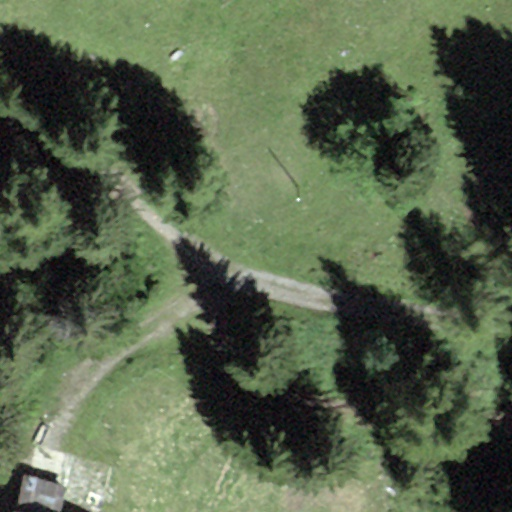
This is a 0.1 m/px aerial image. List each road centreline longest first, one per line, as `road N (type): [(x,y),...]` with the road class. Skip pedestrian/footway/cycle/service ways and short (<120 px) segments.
road 1 (track): [(511,417),(463,427),(358,424),(297,404),(244,358),(217,318),(218,275)]
road 2 (track): [(511,289),(470,316),(435,319),(218,275)]
road 3 (track): [(218,275),(100,168),(0,122)]
